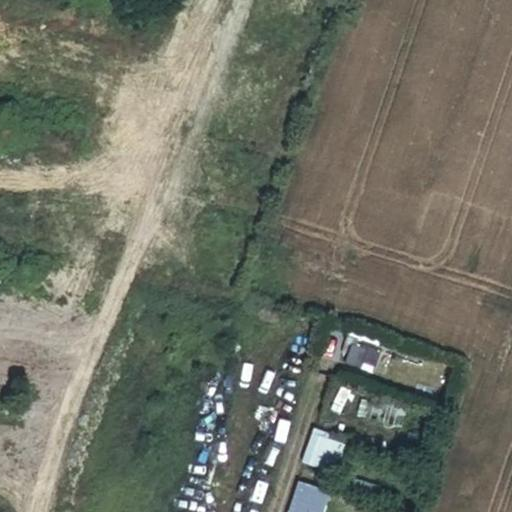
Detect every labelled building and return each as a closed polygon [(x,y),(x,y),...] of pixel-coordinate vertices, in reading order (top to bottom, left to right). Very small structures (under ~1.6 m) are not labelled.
[(256,0),(250,20),(278,31),(290,0),(256,0)] [(228,86),(218,122),(241,128),(253,94),(228,86)] [(187,198),(213,208),(226,171),(200,162),(187,198)] [(91,187),(80,228),(118,237),(128,197),(91,187)] [(155,219),(140,265),(165,274),(180,228),(155,219)] [(383,348),(353,339),(345,365),(374,375),(383,348)] [(362,406),(335,397),(328,416),(356,426),(362,406)] [(313,436),(302,465),(335,476),(346,447),(313,436)] [(298,483),(289,511),(313,511),(321,490),(298,483)]
